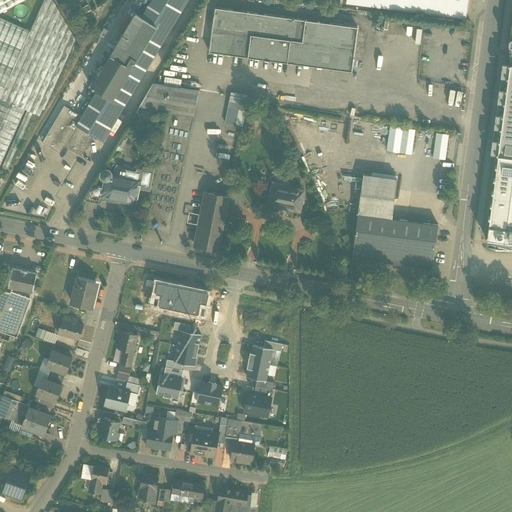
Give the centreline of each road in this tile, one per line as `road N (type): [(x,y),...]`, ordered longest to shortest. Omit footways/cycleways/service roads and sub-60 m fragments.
road 1 (tertiary): [(123,250),(453,317)]
road 2 (residential): [(453,317),(495,0)]
road 3 (residential): [(36,511),(73,446),(123,250)]
road 4 (track): [(260,479),(393,468),(511,423)]
road 5 (tertiary): [(0,225),(123,250)]
